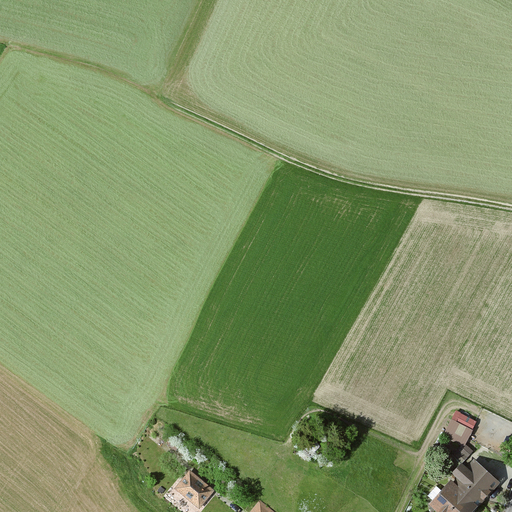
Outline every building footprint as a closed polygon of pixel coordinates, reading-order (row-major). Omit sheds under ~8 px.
[(443,437),(464,446),(476,422),(455,412),(443,437)] [(463,462),(473,451),(466,445),(456,455),(463,462)] [(430,506),(436,511),(476,511),(502,485),(475,460),(467,468),(463,465),(453,475),(457,479),(454,482),(452,481),(442,492),(437,488),(428,498),(433,503),(430,506)] [(175,491),(200,511),(214,494),(190,474),(175,491)] [(272,511),(259,502),(251,511),(272,511)]
